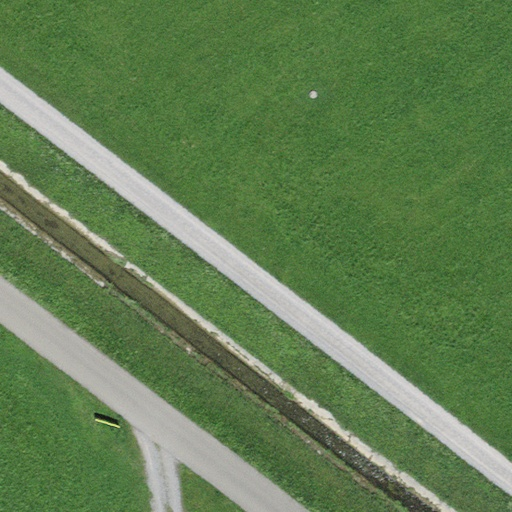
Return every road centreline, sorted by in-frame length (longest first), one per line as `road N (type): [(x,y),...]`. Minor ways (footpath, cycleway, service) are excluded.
road 1 (track): [(511,473),(0,80)]
road 2 (unclassified): [(263,511),(0,312)]
